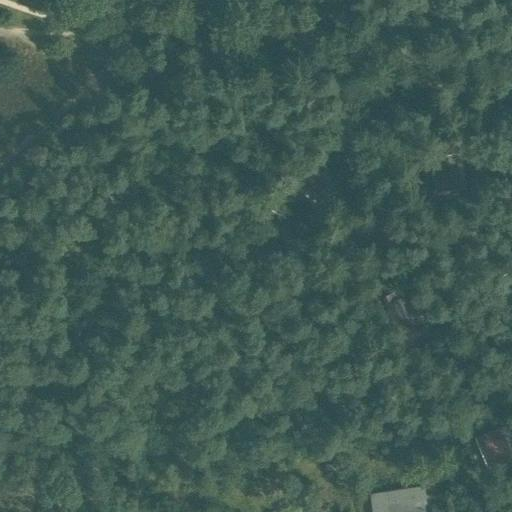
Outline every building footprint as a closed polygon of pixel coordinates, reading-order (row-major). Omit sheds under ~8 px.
[(437,192),(467,188),(462,153),(432,156),(432,159),(424,160),(426,171),(431,171),(432,181),(435,181),(437,192)] [(319,207),(342,191),(334,177),(335,176),(332,171),(330,172),(323,163),(300,179),(319,207)] [(496,269),(502,277),(511,269),(511,263),(509,260),(496,269)] [(416,311),(419,310),(417,305),(414,306),(409,295),(386,304),(402,338),(424,328),(416,311)] [(503,428),(475,439),(487,469),(511,459),(511,447),(511,448),(503,428)] [(425,511),(422,486),(370,494),(372,511),(425,511)] [(295,511),(287,503),(278,511),(295,511)]
